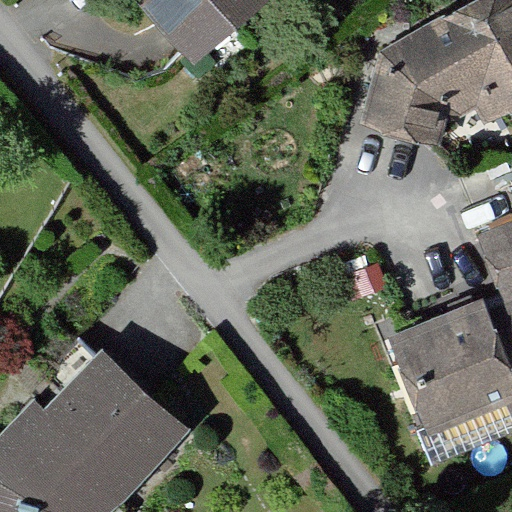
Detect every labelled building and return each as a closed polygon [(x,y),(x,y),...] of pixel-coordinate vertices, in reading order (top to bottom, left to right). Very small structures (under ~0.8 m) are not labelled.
[(150,0),(194,53),(257,0),(150,0)] [(511,0),(463,0),(394,38),(407,63),(391,120),(448,136),(457,103),(511,72),(511,0)] [(511,221),(493,229),(511,276),(511,221)] [(511,292),(404,330),(436,421),(511,394),(511,292)] [(113,511),(192,419),(105,347),(59,403),(47,393),(9,438),(98,511),(113,511)] [(0,511),(98,511),(9,438),(0,476),(0,511)]
